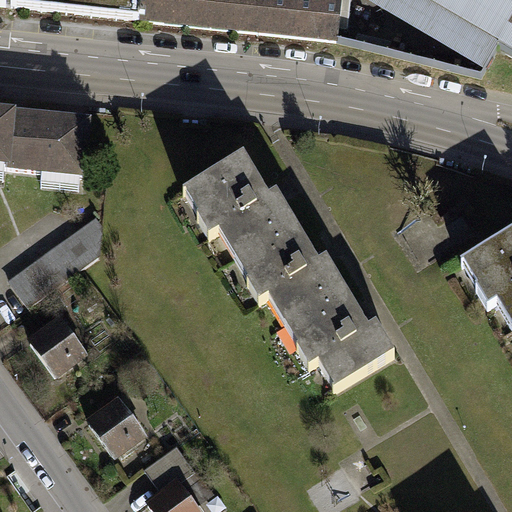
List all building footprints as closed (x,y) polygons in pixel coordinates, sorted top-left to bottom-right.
[(0,0),(0,16),(138,31),(141,0),(0,0)] [(141,0),(138,31),(338,50),(343,0),(141,0)] [(511,0),(354,0),(350,7),(485,85),(500,60),(511,67),(511,0)] [(0,176),(15,178),(21,122),(0,119),(0,176)] [(94,129),(21,122),(15,178),(88,186),(94,129)] [(243,157),(181,192),(210,242),(218,238),(258,308),(268,303),(308,372),(318,366),(333,392),(395,357),(379,328),(368,334),(356,312),(326,259),(316,264),(304,244),(277,196),(268,202),(256,181),(243,157)] [(511,236),(466,263),(494,313),(502,309),(511,326),(511,236)] [(58,322),(29,342),(57,381),(85,361),(58,322)] [(114,402),(85,422),(113,460),(141,440),(114,402)] [(164,497),(149,508),(152,511),(196,511),(193,508),(210,496),(177,451),(146,474),(164,497)]
